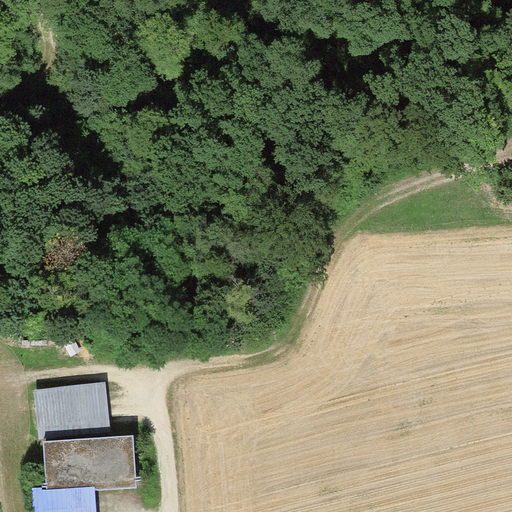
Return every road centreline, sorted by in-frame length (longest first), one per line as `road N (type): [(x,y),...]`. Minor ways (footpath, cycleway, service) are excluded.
road 1 (track): [(511,154),(385,199),(357,219),(279,347),(54,372)]
road 2 (track): [(154,364),(166,511)]
road 3 (track): [(28,0),(45,34),(45,59),(24,97),(0,110)]
